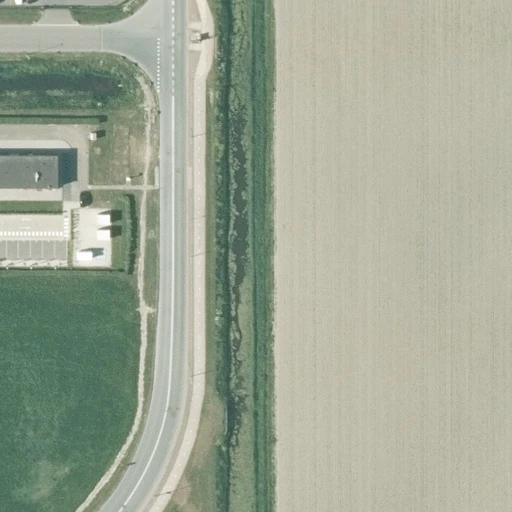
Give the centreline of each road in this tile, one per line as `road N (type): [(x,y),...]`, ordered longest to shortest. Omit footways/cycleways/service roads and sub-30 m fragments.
road 1 (tertiary): [(173,37),(172,371),(150,465),(121,511)]
road 2 (unclassified): [(0,36),(173,37)]
